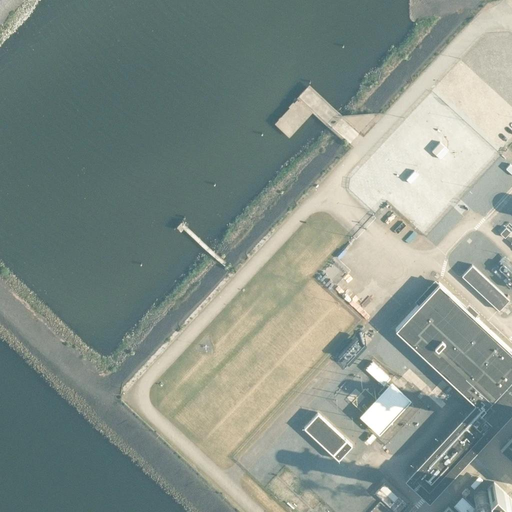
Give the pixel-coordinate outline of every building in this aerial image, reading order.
[(510,231),(502,223),(497,228),(506,236),(510,231)] [(505,255),(492,269),(510,286),(511,283),(511,270),(507,266),(511,261),(505,255)] [(507,296),(470,261),(459,273),(496,307),(497,306),(501,310),(511,300),(507,296)] [(345,299),(370,322),(400,290),(376,267),(345,299)] [(407,475),(426,492),(472,444),(473,445),(477,442),(475,440),(493,421),(485,413),(496,402),(492,398),(511,376),(511,349),(437,279),(393,325),(475,403),(474,403),(407,475)] [(300,427),(334,459),(347,445),(313,412),(300,427)] [(511,511),(511,498),(490,478),(489,479),(490,480),(485,485),(478,479),(462,496),(459,493),(451,502),(455,506),(453,508),(454,509),(456,507),(461,511),(459,511),(460,511),(461,511),(465,511),(472,505),(477,510),(475,511),(511,511)] [(393,511),(401,504),(379,484),(370,493),(390,511),(393,511)]
